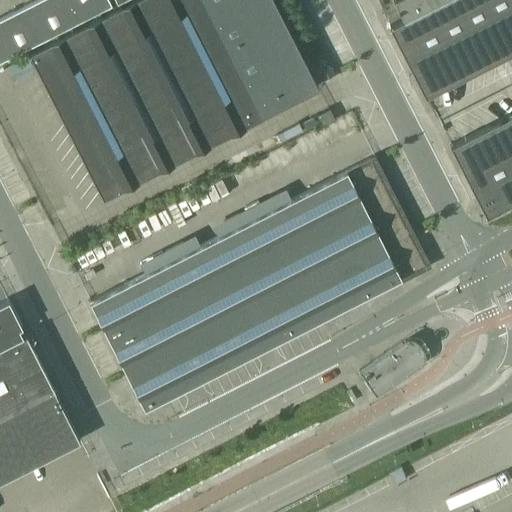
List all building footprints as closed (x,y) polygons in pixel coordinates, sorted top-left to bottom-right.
[(0,59),(111,3),(109,0),(31,0),(0,16),(0,59)] [(102,195),(263,113),(317,85),(274,0),(129,0),(29,51),(102,195)] [(511,0),(438,0),(403,18),(389,25),(425,95),(510,51),(511,55),(511,112),(450,144),(485,214),(511,200),(511,0)] [(438,0),(393,0),(403,18),(438,0)] [(334,119),(329,108),(316,114),(322,125),(334,119)] [(356,126),(351,115),(346,118),(351,128),(356,126)] [(144,407),(399,277),(425,263),(398,209),(394,211),(386,195),(389,193),(371,156),(89,300),(144,407)] [(0,301),(0,345),(22,334),(19,327),(22,325),(8,298),(0,301)] [(0,416),(54,389),(25,332),(22,334),(0,345),(0,416)] [(358,370),(375,394),(421,364),(424,360),(425,355),(424,350),(418,341),(406,348),(401,341),(358,370)] [(54,389),(0,416),(0,479),(80,439),(54,389)]
